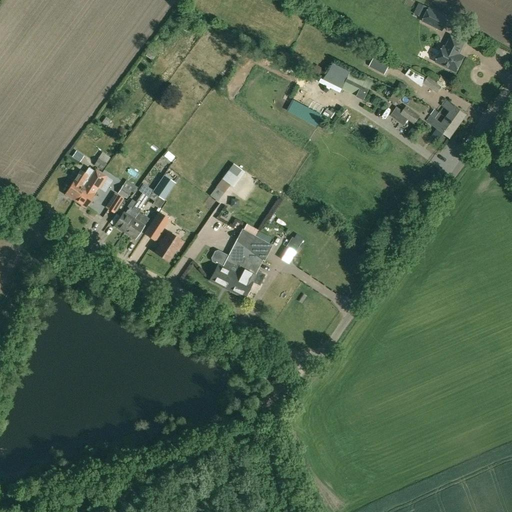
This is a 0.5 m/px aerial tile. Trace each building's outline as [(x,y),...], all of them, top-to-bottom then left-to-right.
[(416,8),(425,12),(427,7),(419,3),(416,8)] [(428,9),(422,21),(441,31),(448,18),(428,9)] [(458,55),(463,43),(450,36),(445,48),(442,47),(439,53),(437,54),(435,58),(436,60),(435,61),(456,71),(463,57),(458,55)] [(375,57),(370,66),(384,74),(389,65),(375,57)] [(342,89),(364,100),(374,80),(353,69),(342,89)] [(426,79),(414,72),(410,69),(406,75),(422,87),(424,84),(437,93),(442,86),(429,76),(426,79)] [(396,105),(402,96),(394,92),(389,101),(396,105)] [(446,118),(458,126),(467,114),(446,99),(442,105),(450,111),(446,118)] [(297,102),(294,108),(314,120),(318,113),(297,102)] [(406,106),(402,111),(397,107),(390,116),(403,126),(408,120),(414,125),(420,117),(406,106)] [(450,138),(458,126),(446,118),(440,113),(435,120),(433,118),(430,116),(426,121),(429,123),(450,138)] [(175,157),(168,151),(163,156),(170,162),(175,157)] [(101,153),(98,158),(94,165),(102,170),(106,163),(110,158),(101,153)] [(78,197),(94,171),(89,168),(85,173),(80,170),(74,180),(65,194),(75,201),(78,197)] [(94,172),(94,171),(78,197),(75,201),(86,207),(95,193),(94,193),(100,183),(101,185),(106,177),(95,170),(94,172)] [(163,175),(153,190),(152,192),(163,200),(175,183),(163,175)] [(210,196),(217,201),(229,184),(222,179),(216,187),(216,188),(210,196)] [(126,180),(122,185),(117,193),(126,199),(131,192),(133,193),(138,187),(126,180)] [(128,208),(125,213),(123,212),(114,226),(124,233),(142,205),(141,205),(147,196),(148,196),(151,192),(152,192),(153,190),(146,186),(136,201),(131,209),(128,208)] [(114,213),(123,198),(117,195),(108,209),(114,213)] [(143,205),(142,205),(124,233),(135,240),(149,218),(139,211),(143,205)] [(165,217),(158,213),(150,226),(156,230),(165,217)] [(246,223),(243,230),(242,230),(223,267),(218,265),(210,281),(229,290),(256,237),(255,236),(258,230),(246,223)] [(176,250),(178,251),(183,243),(168,232),(155,252),(168,261),(176,250)] [(256,237),(229,290),(244,298),(252,282),(251,281),(270,245),(256,237)] [(295,245),(287,240),(281,249),(290,254),(295,245)] [(262,285),(266,276),(259,273),(258,278),(256,277),(254,282),(262,285)]
